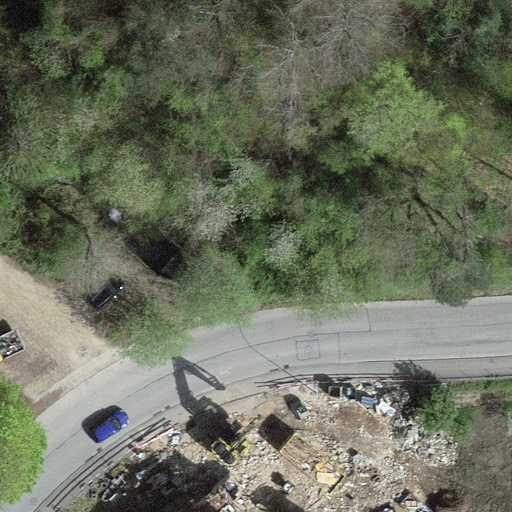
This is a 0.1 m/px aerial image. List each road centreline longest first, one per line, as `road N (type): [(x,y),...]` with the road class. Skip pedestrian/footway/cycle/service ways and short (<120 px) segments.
road 1 (tertiary): [(511,333),(264,345),(191,364),(119,394),(52,444),(0,499)]
road 2 (track): [(0,273),(66,349),(119,394)]
